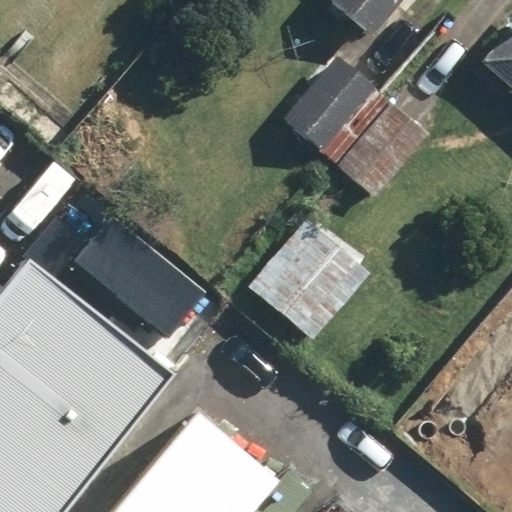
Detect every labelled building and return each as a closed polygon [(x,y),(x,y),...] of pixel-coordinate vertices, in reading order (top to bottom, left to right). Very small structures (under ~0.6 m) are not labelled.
[(397,0),(317,0),(316,2),(364,41),(397,0)] [(511,19),(471,64),(511,101),(511,19)] [(379,90),(318,158),(366,202),(379,188),(403,209),(451,157),(379,90)] [(365,270),(304,220),(245,290),(306,341),(365,270)] [(28,261),(0,296),(0,511),(67,511),(175,377),(28,261)] [(511,374),(454,444),(511,491),(511,374)] [(199,411),(112,511),(254,511),(279,482),(199,411)]
